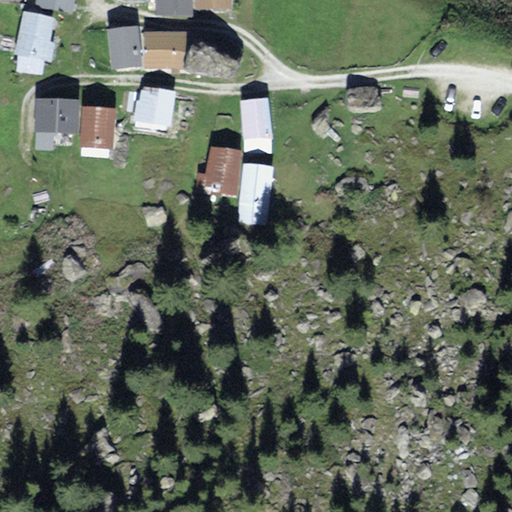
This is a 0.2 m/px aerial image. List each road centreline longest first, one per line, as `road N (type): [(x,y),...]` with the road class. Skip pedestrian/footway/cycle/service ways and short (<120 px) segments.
road 1 (track): [(511,86),(421,72),(284,78),(225,28),(163,25),(96,0)]
road 2 (track): [(284,78),(221,91),(85,81),(55,87)]
